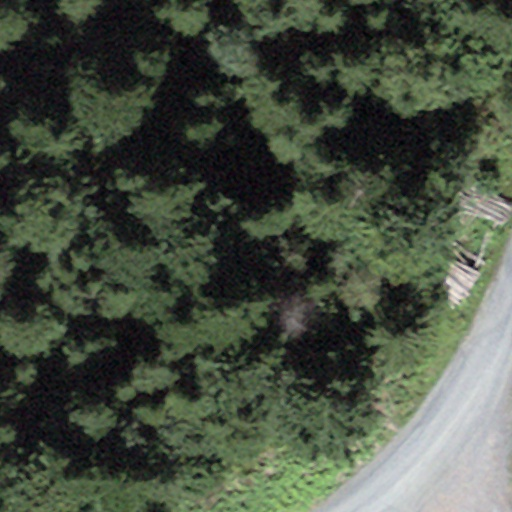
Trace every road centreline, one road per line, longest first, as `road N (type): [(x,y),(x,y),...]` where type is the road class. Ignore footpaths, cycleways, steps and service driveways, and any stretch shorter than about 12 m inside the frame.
road 1 (track): [(460,406),(375,511)]
road 2 (track): [(511,289),(460,406)]
